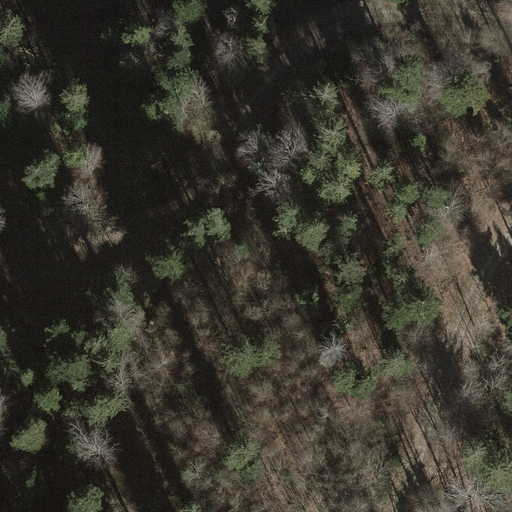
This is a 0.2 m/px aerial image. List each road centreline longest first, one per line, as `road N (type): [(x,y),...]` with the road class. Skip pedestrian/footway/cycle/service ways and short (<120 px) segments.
road 1 (track): [(511,26),(487,15),(381,11),(310,35),(265,84),(215,184),(174,218),(35,263)]
road 2 (track): [(404,511),(478,306),(511,257)]
